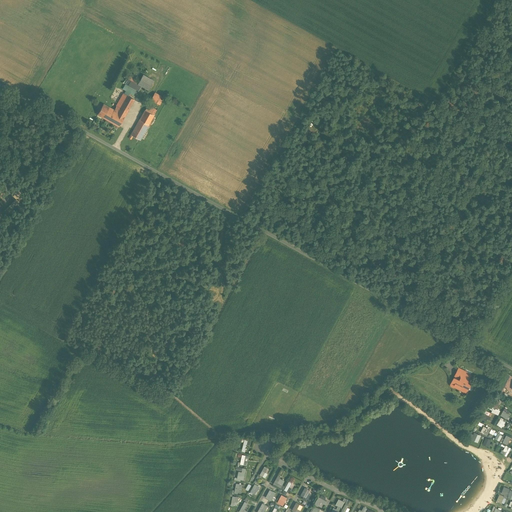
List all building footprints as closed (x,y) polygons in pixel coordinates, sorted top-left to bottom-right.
[(153,81),(143,75),(139,82),(138,84),(141,86),(148,90),(153,81)] [(139,82),(129,76),(125,83),(138,91),(141,86),(138,84),(139,82)] [(155,93),(153,94),(151,97),(148,102),(159,107),(163,98),(155,93)] [(123,94),(117,104),(118,104),(114,110),(125,116),(134,100),(123,94)] [(114,110),(103,104),(97,114),(119,126),(125,116),(114,110)] [(145,110),(140,119),(148,124),(153,115),(145,110)] [(140,119),(131,135),(139,140),(148,124),(140,119)] [(467,372),(459,368),(455,376),(456,377),(455,377),(451,384),(452,385),(454,386),(455,386),(460,389),(462,388),(465,390),(467,389),(470,384),(468,383),(468,382),(470,382),(469,380),(470,380),(469,378),(471,375),(467,373),(467,372)] [(492,409),(493,406),(497,408),(501,401),(493,397),(488,408),(492,409)] [(501,415),(507,419),(511,412),(505,408),(501,415)] [(481,418),(487,421),(488,419),(490,420),(492,416),(484,412),(481,418)] [(484,425),(481,432),(488,435),(492,426),(489,425),(488,427),(484,425)] [(479,442),(482,435),(475,432),(472,439),(479,442)] [(506,434),(503,442),(508,444),(511,437),(506,434)] [(486,437),(483,444),(489,446),(492,439),(486,437)] [(251,444),(252,439),(245,438),(243,451),(246,452),(247,444),(251,444)] [(504,450),(502,449),(501,453),(508,456),(511,447),(506,445),(504,450)] [(248,465),(249,456),(242,455),(241,464),(248,465)] [(237,466),(236,470),(239,471),(238,478),(244,480),(247,468),(237,466)] [(266,471),(268,467),(265,466),(260,474),(266,478),(269,473),(266,471)] [(281,478),(282,476),(279,475),(274,483),(281,488),(285,480),(281,478)] [(236,490),(232,489),(232,492),(242,493),(243,484),(236,483),(236,490)] [(251,491),(256,494),(261,486),(255,483),(251,491)] [(304,487),(301,496),(308,499),(312,490),(304,487)] [(511,497),(511,489),(504,487),(502,495),(511,497)] [(270,489),(266,497),(272,500),(276,492),(270,489)] [(277,502),(283,506),(288,497),(282,494),(277,502)] [(322,507),(324,503),(326,505),(328,501),(325,500),(326,497),(320,494),(315,504),(322,507)] [(500,494),(497,501),(505,504),(507,497),(500,494)] [(233,495),(231,505),(237,507),(239,497),(233,495)] [(245,509),(250,499),(247,498),(239,511),(240,511),(246,511),(247,510),(245,509)] [(332,511),(340,511),(343,502),(349,504),(351,500),(344,498),(344,500),(339,499),(337,505),(338,505),(337,508),(333,507),(332,511)] [(296,511),(300,511),(301,510),(298,508),(301,504),(297,502),(293,510),(296,511)] [(258,511),(259,511),(265,511),(269,506),(263,503),(258,511)]
